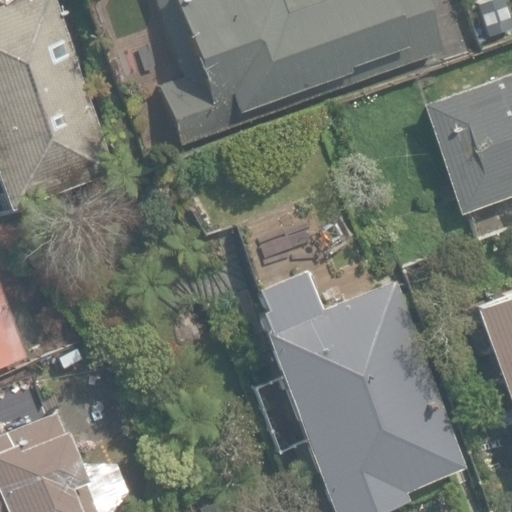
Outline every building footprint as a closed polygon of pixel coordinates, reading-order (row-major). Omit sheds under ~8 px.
[(2,0),(0,1),(0,207),(0,208),(112,170),(55,0),(2,0)] [(152,79),(175,143),(434,51),(416,0),(150,0),(176,71),(152,79)] [(506,193),(511,208),(511,64),(412,101),(453,213),(506,193)] [(254,329),(321,511),(358,511),(398,497),(395,489),(459,466),(390,278),(314,306),(301,269),(253,287),(251,288),(258,307),(251,309),(258,328),(254,329)] [(511,288),(463,306),(511,439),(511,288)] [(0,360),(20,353),(0,300),(0,360)] [(0,511),(91,511),(48,408),(0,427),(0,511)]
